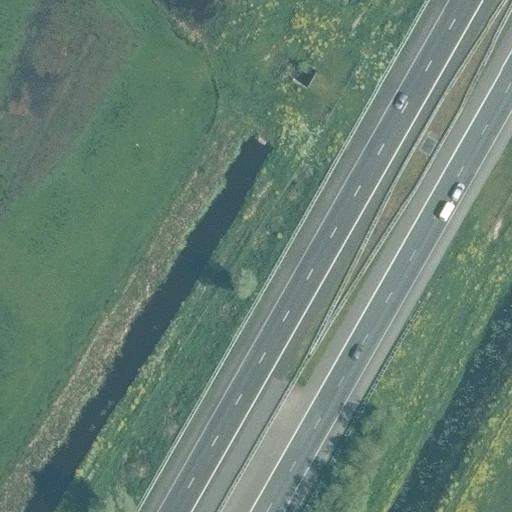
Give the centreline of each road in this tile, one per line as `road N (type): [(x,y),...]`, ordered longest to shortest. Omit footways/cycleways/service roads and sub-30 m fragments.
road 1 (motorway): [(464,0),(172,511)]
road 2 (motorway): [(266,511),(511,79)]
